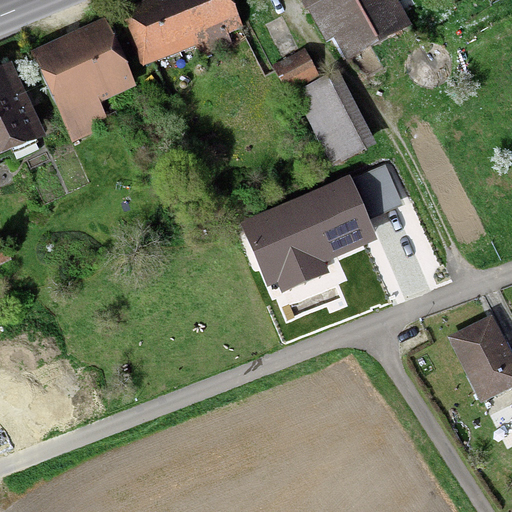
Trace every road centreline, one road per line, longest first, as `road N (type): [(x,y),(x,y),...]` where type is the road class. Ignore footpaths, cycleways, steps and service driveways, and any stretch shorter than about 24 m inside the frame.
road 1 (residential): [(511,275),(0,467)]
road 2 (track): [(369,334),(488,511)]
